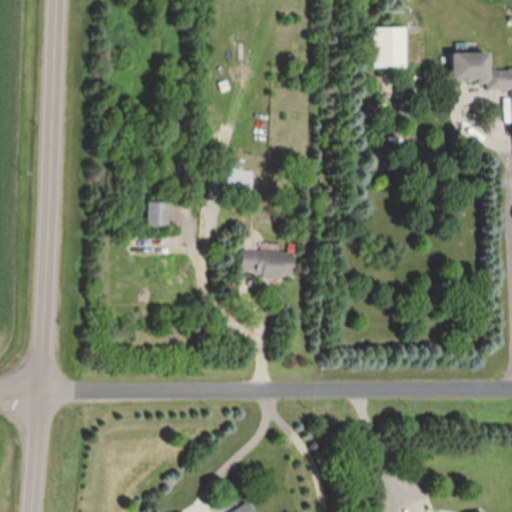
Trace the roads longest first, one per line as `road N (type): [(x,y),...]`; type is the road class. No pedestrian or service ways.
road 1 (residential): [(41,392),(511,390)]
road 2 (secondary): [(58,0),(41,392)]
road 3 (secondary): [(41,392),(34,511)]
